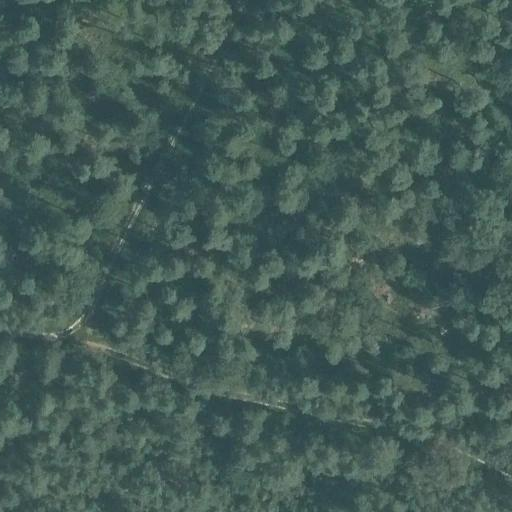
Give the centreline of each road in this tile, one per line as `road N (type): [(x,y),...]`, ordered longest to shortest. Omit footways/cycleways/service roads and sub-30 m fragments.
road 1 (track): [(77,342),(399,426),(511,475)]
road 2 (track): [(245,0),(77,342)]
